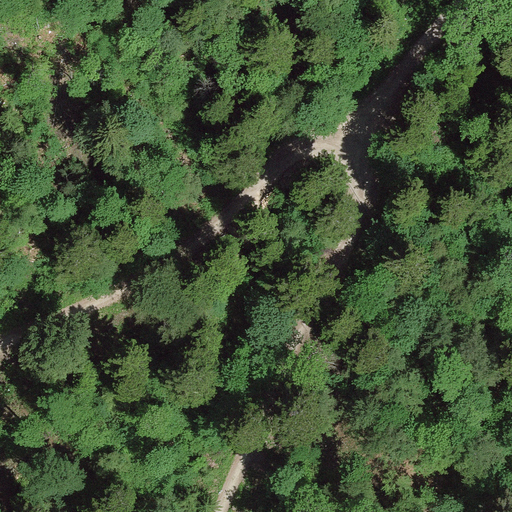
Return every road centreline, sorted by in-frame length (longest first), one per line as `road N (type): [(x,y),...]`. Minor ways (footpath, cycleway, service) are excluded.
road 1 (track): [(0,347),(39,335),(241,223),(370,104)]
road 2 (track): [(370,104),(340,273),(225,511)]
road 3 (track): [(471,0),(370,104)]
